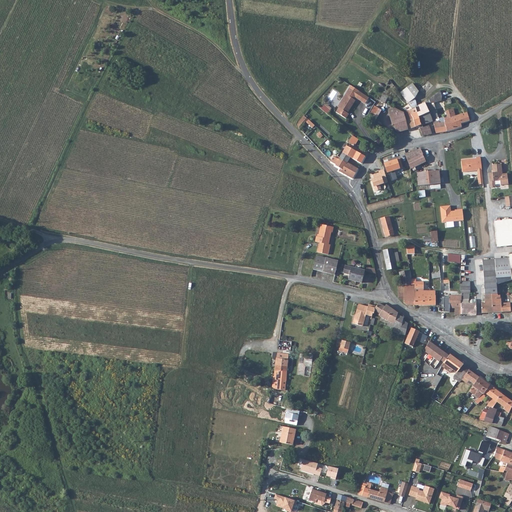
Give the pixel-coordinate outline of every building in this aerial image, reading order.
[(408,104),(415,99),(418,92),(412,85),(400,93),(408,104)] [(370,98),(351,87),(345,96),(347,97),(339,109),(337,114),(346,120),(349,115),(348,114),(355,102),(354,101),(356,98),(366,104),(370,98)] [(429,100),(441,96),(440,92),(429,98),(429,100)] [(338,108),(339,109),(347,97),(345,96),(338,108)] [(429,100),(429,101),(431,105),(441,101),(442,97),(441,96),(429,100)] [(440,119),(437,114),(435,108),(433,108),(431,105),(429,101),(421,105),(419,106),(415,108),(418,117),(422,126),(433,122),(434,125),(440,123),(440,119)] [(441,101),(431,105),(433,108),(435,108),(437,114),(445,112),(441,101)] [(374,121),(380,110),(372,106),(367,117),(374,121)] [(402,112),(395,109),(388,111),(394,131),(395,131),(396,133),(401,133),(398,125),(406,122),(406,121),(405,118),(404,115),(403,113),(402,112)] [(445,120),(445,122),(447,132),(462,127),(461,124),(470,122),(467,113),(456,116),(455,111),(449,113),(447,115),(448,119),(445,120)] [(406,121),(413,119),(411,115),(408,112),(404,113),(403,113),(404,115),(405,118),(406,121)] [(300,130),(309,120),(304,116),(299,122),(298,123),(298,125),(298,126),(299,128),(299,129),(300,130)] [(418,117),(414,119),(417,128),(418,131),(420,130),(424,129),(422,126),(418,117)] [(409,131),(417,128),(414,119),(413,119),(406,121),(406,122),(409,131)] [(401,133),(409,131),(406,122),(398,125),(401,133)] [(443,122),(441,123),(440,123),(434,125),(436,134),(447,132),(445,122),(444,122),(443,122)] [(429,127),(424,129),(420,130),(423,137),(432,135),(429,127)] [(353,136),(349,143),(354,146),(358,140),(353,136)] [(343,154),(349,157),(353,150),(346,146),(343,153),(343,154)] [(353,151),(353,150),(349,157),(351,158),(361,164),(365,157),(353,151)] [(410,167),(411,170),(426,163),(420,150),(405,155),(408,163),(410,167)] [(349,157),(343,154),(340,158),(339,160),(347,165),(348,164),(351,158),(349,157)] [(358,169),(351,165),(350,167),(347,165),(339,160),(334,157),(331,163),(336,166),(335,166),(340,169),(339,172),(352,179),(358,169)] [(402,169),(399,159),(384,165),(387,174),(402,169)] [(471,163),(461,164),(462,174),(482,172),(481,159),(476,160),(476,161),(471,162),(471,163)] [(504,175),(503,175),(502,165),(493,166),(494,173),(490,174),(490,182),(496,181),(501,181),(501,185),(505,185),(504,175)] [(369,180),(371,188),(372,187),(374,191),(380,189),(379,185),(386,183),(382,170),(377,171),(378,173),(371,175),(372,179),(369,180)] [(440,184),(439,171),(417,173),(418,186),(440,184)] [(439,207),(440,223),(462,220),(461,210),(450,211),(449,206),(439,207)] [(389,218),(381,219),(385,234),(387,233),(388,237),(394,235),(389,218)] [(511,219),(492,222),(494,248),(511,246),(511,219)] [(332,234),(334,228),(321,225),(318,237),(316,237),(315,243),(320,244),(318,254),(327,256),(329,246),(327,246),(330,233),(332,234)] [(422,242),(437,241),(435,231),(428,232),(429,236),(422,237),(422,242)] [(415,255),(415,247),(407,247),(407,255),(415,255)] [(396,269),(395,263),(392,249),(383,251),(388,271),(396,269)] [(446,262),(459,263),(460,255),(447,254),(446,262)] [(317,257),(313,270),(335,275),(338,265),(339,262),(317,257)] [(491,258),(482,259),(483,278),(484,281),(496,281),(496,277),(494,261),(494,258),(491,258)] [(510,275),(509,260),(495,261),(494,261),(496,277),(510,275)] [(365,271),(345,266),(343,274),(350,275),(349,280),(362,283),(365,271)] [(450,281),(449,267),(439,268),(440,274),(440,279),(441,281),(444,281),(450,281)] [(407,306),(416,306),(415,286),(412,285),(412,279),(410,270),(399,273),(402,287),(404,287),(405,298),(405,304),(407,306)] [(424,292),(423,279),(412,279),(412,285),(415,286),(416,306),(436,305),(436,292),(424,292)] [(496,281),(484,281),(484,288),(485,304),(479,304),(480,313),(493,313),(492,295),(497,294),(496,283),(496,281)] [(462,296),(462,294),(469,294),(469,282),(461,282),(460,296),(462,296)] [(450,292),(442,292),(442,305),(450,305),(450,296),(450,292)] [(468,301),(469,301),(469,294),(462,294),(462,296),(462,301),(461,302),(461,309),(461,315),(462,315),(477,315),(477,314),(476,304),(468,305),(468,304),(468,301)] [(511,312),(509,298),(505,299),(505,304),(501,304),(501,299),(501,296),(498,296),(497,294),(492,295),(493,313),(511,312)] [(450,305),(450,309),(455,309),(461,309),(461,302),(462,301),(462,296),(460,296),(450,296),(450,305)] [(379,317),(386,321),(393,310),(386,305),(385,307),(379,303),(376,307),(376,308),(374,311),(380,315),(379,317)] [(374,311),(376,308),(376,307),(369,305),(368,308),(359,305),(355,316),(356,317),(355,319),(355,318),(353,324),(363,327),(366,316),(372,317),(373,315),(374,311)] [(450,313),(450,309),(450,305),(442,305),(439,309),(439,311),(450,313)] [(398,313),(393,310),(386,321),(389,323),(389,322),(394,324),(398,315),(398,313)] [(403,321),(404,318),(398,315),(394,324),(393,327),(400,332),(403,321)] [(400,332),(400,335),(405,336),(408,324),(403,321),(400,332)] [(394,324),(389,322),(389,323),(388,327),(393,330),(393,332),(400,335),(400,332),(393,327),(394,324)] [(419,333),(416,331),(412,329),(409,336),(416,340),(419,333)] [(414,346),(416,340),(409,336),(406,342),(406,344),(413,347),(414,346)] [(280,340),(279,346),(281,349),(289,351),(290,346),(289,346),(289,342),(280,340)] [(347,351),(349,343),(341,341),(339,349),(347,351)] [(434,344),(431,341),(424,351),(424,352),(439,364),(440,361),(446,354),(444,352),(444,351),(439,347),(438,348),(434,345),(434,344)] [(450,355),(444,351),(444,352),(446,354),(440,361),(444,364),(444,363),(450,355)] [(274,382),(273,384),(281,385),(282,385),(283,379),(286,379),(289,355),(278,353),(277,363),(276,372),(274,382)] [(464,366),(455,359),(450,355),(444,363),(444,364),(441,368),(450,375),(449,376),(457,382),(458,380),(462,380),(464,378),(469,371),(469,370),(463,366),(464,366)] [(470,382),(474,385),(479,378),(469,371),(464,378),(470,382)] [(474,385),(469,392),(479,399),(483,394),(484,393),(490,386),(479,378),(474,385)] [(484,393),(496,402),(501,394),(490,386),(484,393)] [(479,399),(477,401),(480,403),(485,396),(483,394),(479,399)] [(511,402),(501,394),(496,402),(504,407),(502,409),(509,413),(511,405),(511,402)] [(493,420),(495,415),(496,412),(497,410),(492,409),(489,407),(488,412),(484,422),(492,424),(493,420)] [(297,411),(286,408),(283,423),(294,425),(297,411)] [(484,422),(488,412),(484,411),(479,420),(484,422)] [(497,421),(503,423),(505,419),(500,417),(495,415),(493,420),(497,421)] [(487,436),(496,439),(499,430),(490,427),(488,433),(487,436)] [(280,443),(291,445),(294,429),(282,428),(280,443)] [(496,439),(501,441),(504,432),(499,430),(496,439)] [(504,432),(501,441),(500,443),(506,445),(508,437),(509,434),(504,432)] [(490,445),(483,443),(479,454),(465,450),(460,465),(465,467),(467,462),(473,464),(473,462),(478,463),(478,465),(483,467),(485,459),(482,458),(483,453),(487,454),(490,445)] [(506,463),(511,465),(511,453),(511,454),(498,448),(494,457),(496,458),(495,459),(504,463),(503,467),(500,466),(499,472),(503,473),(503,471),(504,471),(506,463)] [(418,473),(421,464),(413,462),(410,471),(418,473)] [(329,468),(327,477),(332,478),(332,480),(336,481),(339,470),(329,468)] [(459,479),(456,487),(469,491),(472,484),(459,479)] [(397,495),(403,497),(407,484),(401,482),(397,495)] [(369,497),(371,490),(373,485),(366,483),(365,483),(360,495),(369,497)] [(413,487),(410,496),(417,499),(419,500),(420,502),(431,505),(435,490),(426,487),(424,492),(420,491),(421,489),(413,487)] [(376,488),(376,491),(371,490),(369,497),(389,504),(392,494),(381,491),(382,490),(376,488)] [(327,494),(313,489),(309,500),(316,503),(317,500),(330,504),(332,498),(326,496),(327,494)] [(458,510),(462,497),(456,495),(455,498),(449,496),(449,495),(440,492),(438,498),(441,499),(439,505),(458,510)] [(483,501),(478,499),(473,511),(481,511),(482,511),(484,510),(488,511),(491,504),(483,501)] [(341,511),(345,502),(337,500),(333,511),(341,511)] [(355,500),(353,505),(353,506),(361,508),(363,503),(355,500)]
